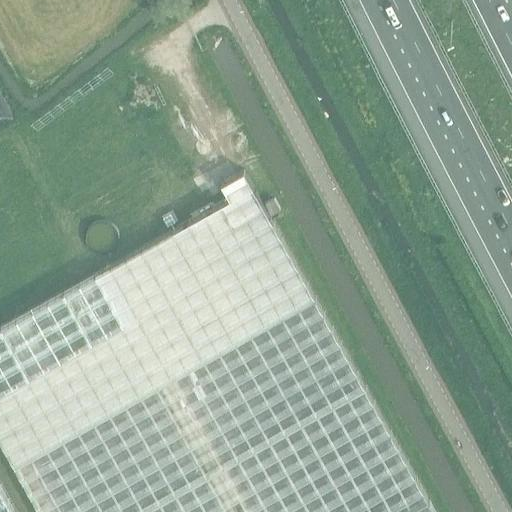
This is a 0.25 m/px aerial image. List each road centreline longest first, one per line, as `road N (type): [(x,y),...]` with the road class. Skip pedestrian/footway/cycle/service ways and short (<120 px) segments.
road 1 (tertiary): [(501,511),(228,0)]
road 2 (motorway): [(393,0),(511,228)]
